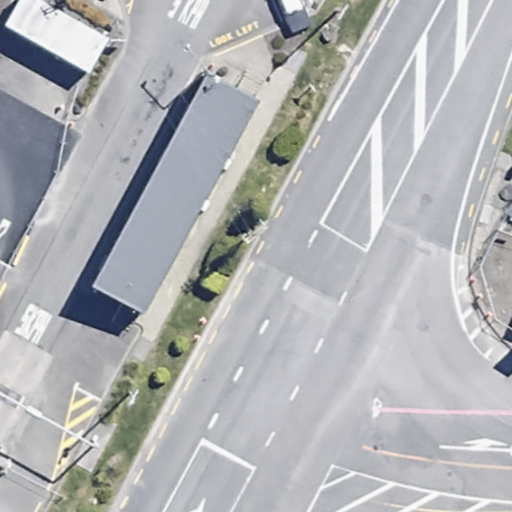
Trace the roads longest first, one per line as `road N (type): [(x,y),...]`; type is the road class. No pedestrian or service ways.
road 1 (unclassified): [(511,17),(354,326)]
road 2 (unclassified): [(266,277),(413,0)]
road 3 (secondary): [(139,511),(266,277)]
road 4 (secondary): [(354,326),(254,511)]
